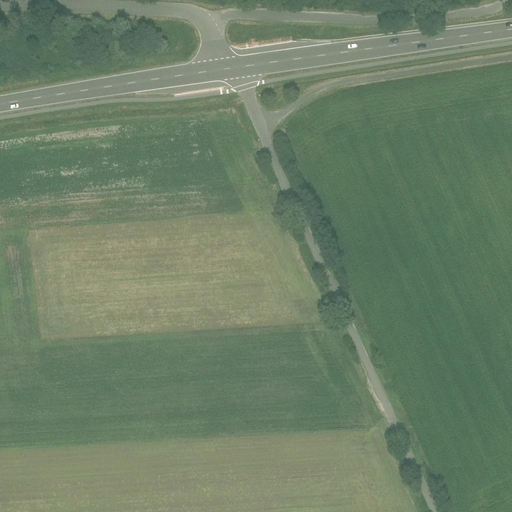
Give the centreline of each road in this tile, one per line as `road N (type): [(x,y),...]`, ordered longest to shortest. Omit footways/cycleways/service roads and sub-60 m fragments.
road 1 (unclassified): [(234,68),(434,511)]
road 2 (primary): [(511,31),(234,68)]
road 3 (unclassified): [(234,68),(191,14),(0,6)]
road 4 (primary): [(234,68),(0,104)]
